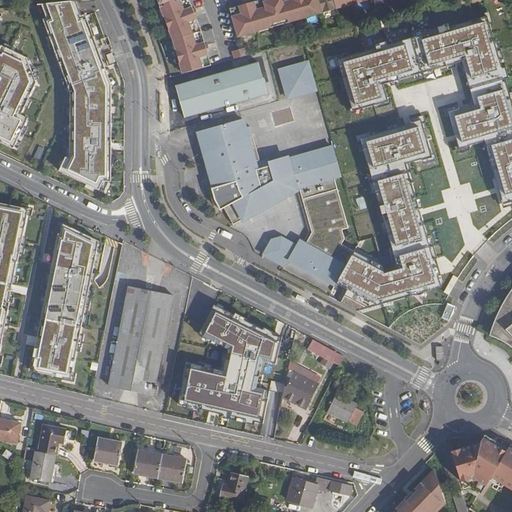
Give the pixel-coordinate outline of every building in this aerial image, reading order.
[(66,157),(59,171),(99,190),(103,182),(111,182),(112,86),(86,15),(82,16),(76,0),(43,4),(48,18),(45,19),(72,93),(71,156),(69,158),(66,157)] [(156,0),(157,2),(158,5),(155,6),(167,38),(176,71),(196,66),(193,56),(203,53),(200,41),(190,43),(187,32),(182,21),(192,17),(188,6),(178,9),(174,0),(171,0),(170,0),(156,0)] [(237,35),(339,7),(337,0),(290,0),(285,2),(284,0),(264,0),(266,7),(255,10),(252,0),(246,2),(240,4),(243,14),(232,17),(237,35)] [(505,0),(493,0),(496,9),(507,6),(505,0)] [(511,109),(486,18),(338,60),(353,111),(388,101),(383,84),(392,81),(453,64),(461,61),(474,105),(462,108),(448,112),(459,149),(486,141),(511,133),(511,109)] [(0,141),(14,148),(29,118),(22,114),(37,83),(28,57),(3,45),(1,48),(0,47),(0,141)] [(244,50),(231,54),(232,60),(246,57),(244,50)] [(318,91),(309,60),(278,69),(287,100),(318,91)] [(268,96),(259,65),(177,85),(185,117),(268,96)] [(269,165),(257,168),(246,127),(243,118),(198,131),(214,187),(212,188),(215,199),(220,210),(224,208),(233,225),(300,189),(312,232),(306,242),(300,238),(297,244),(288,260),(334,286),(346,264),(353,250),(342,244),(345,239),(342,229),(349,228),(335,179),(342,177),(333,144),(290,157),(289,155),(269,161),(268,161),(269,165)] [(409,125),(361,139),(371,175),(406,165),(433,157),(422,121),(409,125)] [(511,199),(511,133),(486,141),(500,190),(503,201),(511,199)] [(406,165),(371,175),(393,252),(428,242),(419,212),(406,165)] [(29,209),(0,202),(0,346),(9,302),(8,302),(17,261),(18,262),(29,209)] [(99,241),(63,223),(60,234),(58,234),(33,363),(35,364),(34,371),(72,378),(99,241)] [(288,260),(297,244),(281,236),(271,239),(262,255),(283,267),(288,260)] [(428,242),(393,252),(398,269),(385,273),(352,255),(338,281),(378,304),(440,286),(436,272),(428,242)] [(157,380),(174,296),(151,291),(129,287),(110,386),(154,394),(154,392),(157,393),(160,381),(157,380)] [(511,287),(511,289),(505,298),(501,305),(498,312),(496,316),(493,325),(491,330),(490,336),(491,336),(493,337),(496,338),(499,339),(502,341),(505,342),(509,345),(511,347),(511,287)] [(446,303),(441,318),(449,321),(454,306),(446,303)] [(275,336),(215,306),(200,334),(228,349),(224,371),(187,363),(179,404),(263,424),(270,392),(257,389),(263,361),(276,364),(282,337),(275,336)] [(338,353),(314,340),(308,349),(323,358),(320,364),(330,369),(338,353)] [(443,346),(436,347),(436,356),(437,359),(444,359),(443,346)] [(294,371),(318,383),(321,377),(289,360),(289,362),(288,368),(294,371)] [(285,386),(282,399),(306,411),(319,384),(294,371),(287,387),(285,386)] [(357,405),(358,404),(338,394),(328,413),(348,423),(348,422),(357,426),(366,409),(357,405)] [(22,423),(0,418),(0,439),(18,443),(22,423)] [(67,430),(44,426),(39,452),(56,455),(59,443),(64,444),(67,430)] [(119,465),(123,443),(99,438),(94,460),(119,465)] [(511,511),(511,444),(509,448),(492,438),(452,450),(461,481),(474,477),(486,484),(491,477),(511,489),(511,511)] [(31,479),(51,483),(56,455),(39,452),(36,451),(31,479)] [(139,451),(134,473),(158,478),(163,455),(139,451)] [(187,460),(163,455),(158,478),(183,482),(187,460)] [(232,473),(229,485),(224,485),(221,498),(243,502),(248,477),(232,473)] [(458,511),(453,494),(446,503),(436,473),(430,474),(416,489),(420,492),(410,503),(406,499),(394,511),(458,511)] [(288,499),(313,506),(319,487),(319,486),(316,485),(294,478),(288,499)] [(316,485),(319,486),(319,487),(329,489),(329,491),(351,497),(353,487),(318,478),(316,485)] [(48,511),(50,502),(28,497),(24,511),(48,511)] [(281,504),(254,499),(252,506),(279,511),(281,504)]
